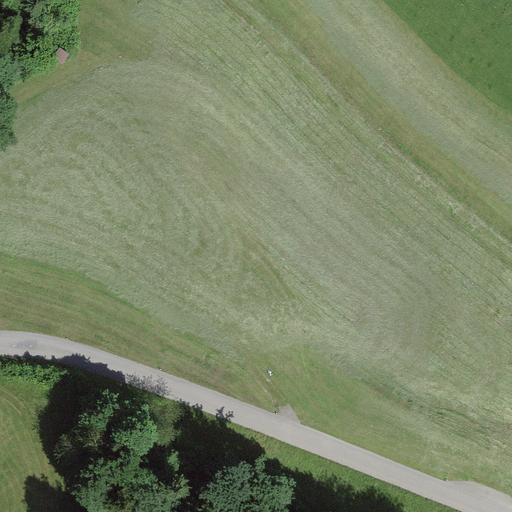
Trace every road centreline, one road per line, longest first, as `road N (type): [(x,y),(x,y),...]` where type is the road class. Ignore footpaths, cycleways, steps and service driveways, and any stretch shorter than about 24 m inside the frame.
road 1 (unclassified): [(495,511),(103,362),(0,343)]
road 2 (track): [(239,0),(380,143),(511,254)]
